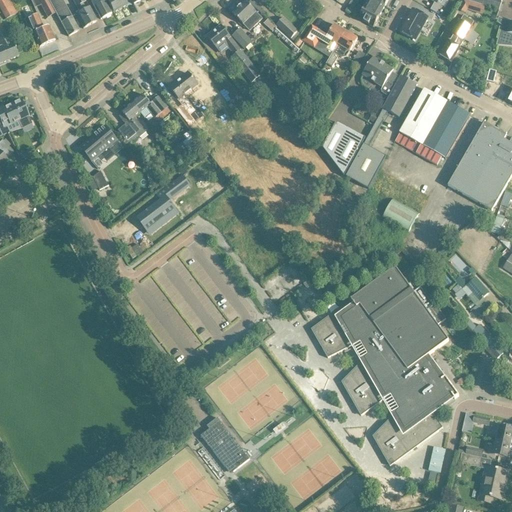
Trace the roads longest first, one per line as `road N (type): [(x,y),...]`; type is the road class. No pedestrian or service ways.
road 1 (residential): [(57,129),(55,145),(75,186),(122,274),(133,278)]
road 2 (residential): [(57,129),(165,39),(172,18)]
road 3 (tertiary): [(172,18),(31,76)]
road 4 (residential): [(385,39),(511,115)]
